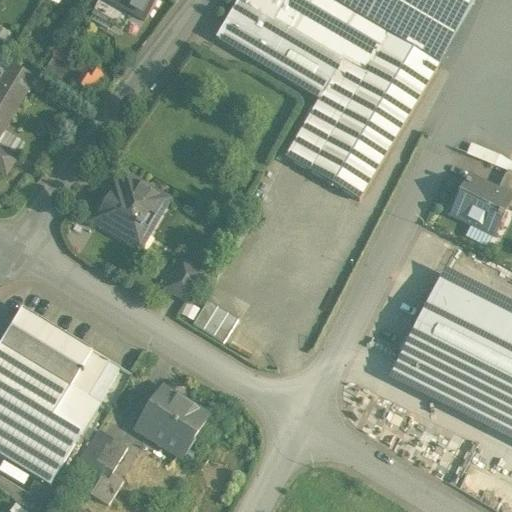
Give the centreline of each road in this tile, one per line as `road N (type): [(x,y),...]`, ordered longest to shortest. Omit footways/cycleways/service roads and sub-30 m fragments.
road 1 (residential): [(12,242),(301,415)]
road 2 (residential): [(12,242),(202,0)]
road 3 (residential): [(301,415),(438,153)]
road 4 (residential): [(301,415),(458,511)]
